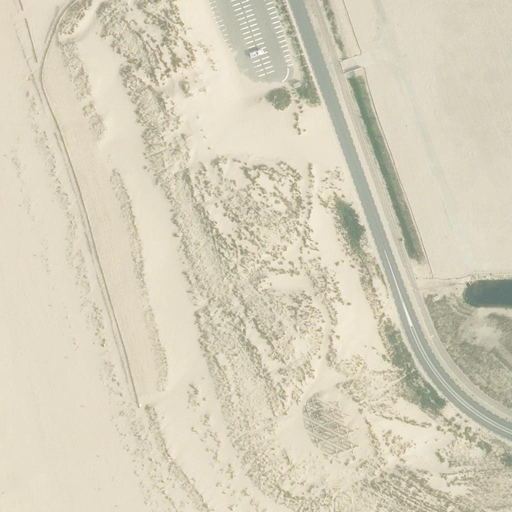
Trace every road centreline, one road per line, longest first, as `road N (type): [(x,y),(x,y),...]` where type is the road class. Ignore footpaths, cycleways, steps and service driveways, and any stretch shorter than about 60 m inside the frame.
road 1 (unclassified): [(398,292),(295,0)]
road 2 (unclassified): [(398,292),(415,350),(444,391),(511,437)]
road 3 (unclassified): [(511,427),(454,388),(398,292)]
